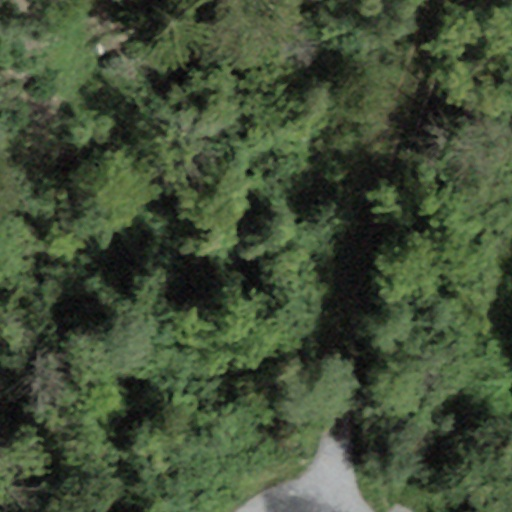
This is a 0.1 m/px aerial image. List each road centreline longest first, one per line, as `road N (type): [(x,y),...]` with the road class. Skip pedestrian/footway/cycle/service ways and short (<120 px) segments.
road 1 (track): [(430,0),(378,163),(347,300),(334,502)]
road 2 (track): [(511,230),(449,377),(417,487),(399,511)]
